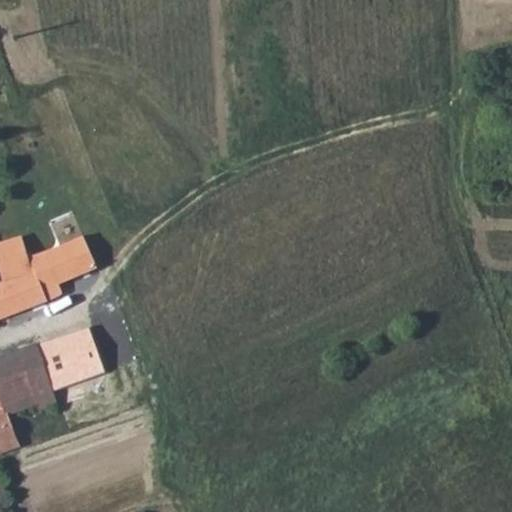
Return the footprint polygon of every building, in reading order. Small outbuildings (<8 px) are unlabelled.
[(0,282),(0,317),(44,302),(28,259),(20,236),(0,242),(0,269),(4,281),(0,282)] [(28,259),(44,302),(63,295),(59,284),(97,267),(82,236),(28,259)] [(103,375),(85,328),(36,346),(48,379),(54,394),(103,375)] [(48,379),(36,346),(17,353),(29,386),(48,379)] [(29,386),(17,353),(0,359),(0,417),(8,414),(36,404),(29,386)] [(57,403),(54,394),(48,379),(29,386),(36,404),(39,410),(57,403)] [(8,414),(0,417),(0,453),(19,446),(8,414)]
